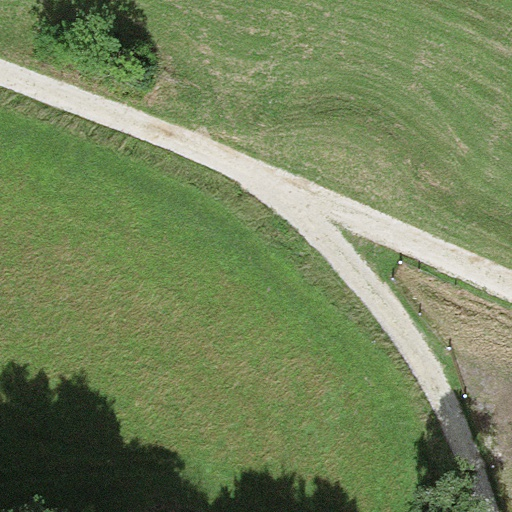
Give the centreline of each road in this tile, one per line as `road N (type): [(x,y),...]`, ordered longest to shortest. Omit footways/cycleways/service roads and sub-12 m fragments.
road 1 (track): [(478,511),(404,338),(308,232),(295,191),(0,78)]
road 2 (track): [(295,191),(511,290)]
